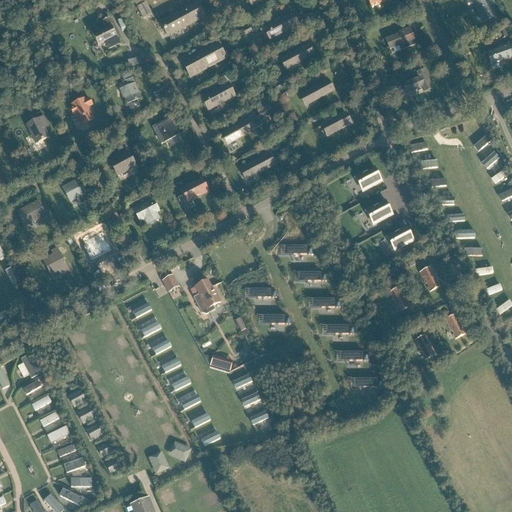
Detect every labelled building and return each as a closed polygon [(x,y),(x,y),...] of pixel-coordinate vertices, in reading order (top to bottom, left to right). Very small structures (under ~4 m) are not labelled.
[(144,4),(142,0),(139,0),(134,3),(142,18),(152,13),(146,3),(144,4)] [(367,0),(371,8),(389,0),(367,0)] [(477,10),(488,5),(485,0),(466,0),(465,0),(467,5),(473,2),(477,10)] [(196,3),(160,23),(168,38),(204,18),(196,3)] [(488,5),(477,10),(480,18),(474,21),(476,26),(493,18),(488,5)] [(264,30),(269,40),(298,25),(292,15),(264,30)] [(120,43),(117,38),(118,37),(109,19),(101,23),(104,28),(92,35),(98,47),(104,43),(108,50),(120,43)] [(252,33),(249,27),(242,31),(245,37),(252,33)] [(398,33),(399,35),(386,40),(392,55),(409,48),(405,38),(413,35),(410,29),(398,33)] [(511,44),(511,43),(507,44),(508,47),(487,54),(491,65),(511,57),(511,58),(511,44)] [(182,64),(190,78),(225,59),(217,45),(182,64)] [(314,56),(309,46),(280,61),(286,71),(314,56)] [(140,58),(127,62),(129,68),(142,64),(140,58)] [(416,73),(418,79),(403,85),(406,94),(422,88),(423,93),(433,90),(425,70),(416,73)] [(126,105),(141,99),(135,85),(131,74),(122,78),(124,83),(126,82),(128,87),(120,90),(126,105)] [(305,107),(333,92),(328,82),(300,97),(305,107)] [(281,83),(274,87),(278,92),(284,89),(281,83)] [(228,85),(202,99),(208,112),(234,97),(228,85)] [(285,91),(279,95),(282,100),(288,97),(285,91)] [(81,126),(94,120),(88,108),(92,106),(89,100),(85,102),(82,97),(75,100),(77,104),(72,107),(72,108),(70,109),(73,116),(76,115),(81,126)] [(266,105),(259,108),(262,114),(269,111),(270,110),(267,105),(266,105)] [(322,127),(327,137),(351,124),(345,114),(322,127)] [(36,145),(49,139),(43,127),(47,125),(43,118),(27,126),(36,145)] [(170,120),(156,127),(164,143),(179,136),(170,120)] [(252,125),(249,120),(221,136),(227,146),(255,130),(262,125),(259,121),(252,125)] [(492,142),(488,137),(475,148),(480,153),(492,142)] [(426,143),(409,146),(410,154),(427,151),(426,143)] [(275,145),(269,147),(272,153),(277,150),(275,145)] [(500,158),(495,152),(482,163),(487,169),(500,158)] [(117,178),(136,167),(128,153),(109,164),(117,178)] [(269,156),(241,171),(246,181),(274,166),(269,156)] [(439,162),(419,164),(419,172),(439,171),(439,162)] [(374,166),(355,177),(355,178),(356,177),(361,187),(366,184),(369,189),(381,182),(373,168),(375,167),(374,166)] [(510,177),(506,170),(491,180),(495,186),(510,177)] [(446,179),(426,181),(426,189),(446,188),(446,179)] [(70,203),(86,195),(78,180),(62,189),(70,203)] [(208,193),(201,180),(180,191),(187,204),(208,193)] [(511,198),(511,190),(499,197),(502,203),(511,198)] [(457,199),(436,200),(437,208),(456,207),(457,199)] [(385,200),(366,211),(367,211),(372,221),(377,218),(380,223),(392,216),(384,202),(386,201),(385,200)] [(134,211),(140,222),(144,220),(148,226),(159,221),(156,214),(158,212),(152,201),(134,211)] [(32,205),(17,213),(24,228),(40,219),(32,205)] [(276,216),(279,223),(295,216),(292,209),(276,216)] [(465,216),(445,217),(445,225),(465,224),(465,216)] [(288,241),(306,233),(302,225),(284,234),(288,241)] [(406,226),(387,237),(387,238),(388,237),(393,247),(398,244),(401,249),(413,242),(405,228),(407,227),(406,226)] [(475,232),(455,233),(455,241),(475,240),(475,232)] [(87,245),(85,246),(92,259),(110,249),(103,236),(95,240),(93,238),(85,242),(87,245)] [(254,247),(258,255),(274,247),(270,240),(254,247)] [(284,256),(306,256),(306,247),(284,247),(284,256)] [(59,253),(57,249),(51,252),(53,256),(43,261),(51,276),(58,272),(60,275),(68,271),(59,253)] [(484,250),(464,251),(464,259),(484,258),(484,250)] [(278,259),(265,266),(268,273),(282,266),(278,259)] [(440,288),(429,268),(419,274),(430,293),(440,288)] [(492,270),(474,271),(474,278),(492,277),(492,270)] [(13,289),(20,286),(11,271),(5,274),(13,289)] [(275,289),(292,281),(288,274),(272,283),(275,289)] [(298,283),(320,283),(320,274),(298,274),(298,283)] [(162,282),(168,294),(179,288),(173,276),(162,282)] [(158,282),(143,290),(146,295),(162,287),(158,282)] [(199,296),(198,296),(193,299),(202,314),(206,315),(215,310),(213,307),(221,303),(216,295),(220,292),(217,286),(211,289),(207,282),(195,289),(199,296)] [(502,292),(499,286),(482,293),(485,299),(502,292)] [(409,308),(399,288),(389,294),(399,313),(409,308)] [(248,299),(270,299),(270,290),(248,290),(248,299)] [(285,303),(287,309),(297,305),(295,300),(285,303)] [(311,309),(333,309),(333,300),(311,300),(311,309)] [(511,308),(511,306),(508,302),(496,312),(499,317),(511,308)] [(136,320),(152,311),(148,304),(133,313),(136,320)] [(437,312),(433,315),(436,321),(441,318),(437,312)] [(455,340),(465,335),(455,316),(445,321),(455,340)] [(262,325),(284,325),(284,317),(261,317),(262,325)] [(240,319),(235,322),(241,333),(246,330),(240,319)] [(145,339),(161,331),(157,324),(141,332),(145,339)] [(325,336),(347,335),(347,327),(325,327),(325,336)] [(297,334),(271,341),(276,357),(302,349),(297,334)] [(216,354),(222,350),(215,335),(208,338),(216,354)] [(407,336),(401,338),(403,344),(409,341),(407,336)] [(425,361),(435,356),(425,336),(415,342),(425,361)] [(156,357),(172,349),(168,341),(152,350),(156,357)] [(199,362),(206,360),(199,343),(193,346),(199,362)] [(184,352),(177,355),(185,372),(192,369),(184,352)] [(339,362),(361,362),(361,353),(339,354),(339,362)] [(40,377),(29,357),(21,361),(32,381),(40,377)] [(213,357),(210,367),(229,372),(232,363),(213,357)] [(322,368),(332,363),(330,358),(319,363),(322,368)] [(166,375),(182,367),(178,359),(162,368),(166,375)] [(10,388),(1,370),(0,370),(0,386),(3,392),(10,388)] [(235,391),(252,383),(249,376),(232,384),(235,391)] [(175,393),(191,385),(188,378),(172,386),(175,393)] [(354,389),(376,389),(376,380),(354,380),(354,389)] [(42,389),(38,383),(23,391),(27,397),(42,389)] [(337,405),(355,397),(351,389),(333,397),(337,405)] [(243,409),(260,402),(257,395),(240,402),(243,409)] [(184,412),(200,403),(197,396),(181,405),(184,412)] [(51,404),(48,397),(31,407),(35,413),(51,404)] [(348,422),(364,414),(360,406),(344,414),(348,422)] [(82,418),(83,418),(84,422),(94,417),(91,409),(80,414),(82,418)] [(252,427),(268,420),(265,413),(248,420),(252,427)] [(59,420),(56,414),(40,423),(43,429),(59,420)] [(195,430),(211,422),(207,415),(191,423),(195,430)] [(66,429),(47,438),(52,446),(70,437),(66,429)] [(205,448),(221,440),(217,433),(201,441),(205,448)] [(168,457),(185,465),(192,451),(174,443),(168,457)] [(75,453),(72,446),(56,453),(59,459),(75,453)] [(162,453),(148,459),(155,476),(169,470),(162,453)] [(86,468),(83,460),(64,467),(67,475),(86,468)] [(93,490),(93,481),(71,481),(71,490),(93,490)] [(80,509),(84,502),(63,491),(60,498),(80,509)] [(52,511),(63,511),(50,497),(44,502),(52,511)] [(153,511),(149,499),(124,509),(125,511),(153,511)] [(42,511),(38,503),(30,507),(32,511),(42,511)]
